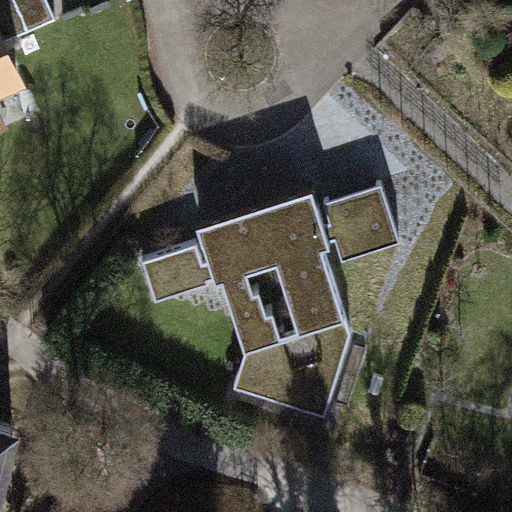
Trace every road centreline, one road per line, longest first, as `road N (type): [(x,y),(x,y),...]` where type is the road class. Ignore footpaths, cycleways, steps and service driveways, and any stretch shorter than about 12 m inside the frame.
road 1 (residential): [(11,332),(156,434),(334,511)]
road 2 (residential): [(202,2),(180,54),(208,103),(250,114),(289,96),(302,78)]
